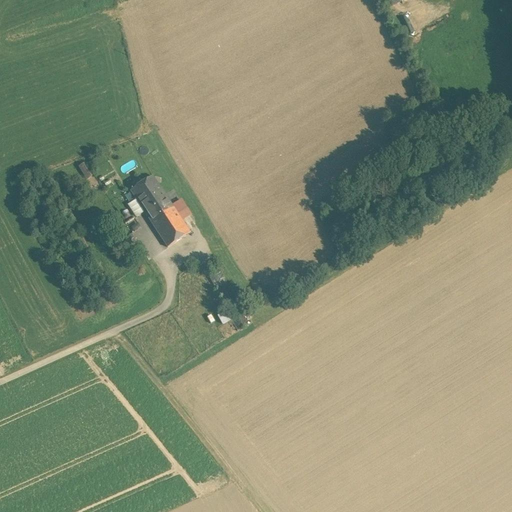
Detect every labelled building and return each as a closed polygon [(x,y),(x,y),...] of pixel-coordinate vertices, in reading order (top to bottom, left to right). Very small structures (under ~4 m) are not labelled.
[(405,1),(404,0),(382,0),(387,10),(405,1)] [(425,5),(401,18),(410,34),(433,20),(425,5)] [(422,34),(412,38),(416,46),(425,42),(422,34)] [(423,111),(402,125),(412,140),(433,126),(423,111)] [(153,177),(131,192),(137,201),(145,213),(167,198),(153,177)] [(167,198),(145,213),(168,248),(190,233),(181,220),(172,205),(167,198)] [(182,198),(172,205),(181,220),(192,213),(182,198)] [(135,219),(145,213),(137,201),(127,207),(135,219)] [(224,277),(220,271),(209,277),(215,288),(223,283),(221,279),(224,277)] [(227,311),(218,316),(223,325),(232,319),(227,311)] [(241,318),(232,323),(237,330),(245,325),(241,318)]
